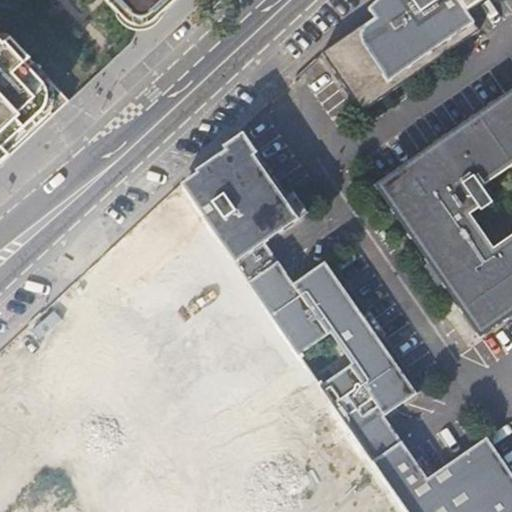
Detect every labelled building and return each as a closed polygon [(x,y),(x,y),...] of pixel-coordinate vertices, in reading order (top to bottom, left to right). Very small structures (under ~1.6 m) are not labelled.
[(110,0),(124,14),(122,16),(124,22),(127,25),(132,28),(137,29),(141,28),(145,27),(173,0),(110,0)] [(378,0),(370,8),(375,15),(321,51),(362,110),(481,28),(467,9),(461,0),(378,0)] [(374,0),(368,6),(370,8),(378,0),(374,0)] [(479,0),(461,0),(467,9),(479,0)] [(0,163),(68,100),(10,37),(3,44),(0,40),(0,163)] [(511,312),(511,92),(376,185),(480,334),(511,312)] [(511,511),(511,477),(484,436),(424,475),(382,412),(419,386),(382,332),(370,340),(354,317),(365,309),(327,254),(293,279),(268,241),(299,219),(286,201),(290,198),(243,133),(224,150),(225,151),(217,157),(183,189),(406,511),(511,511)]
